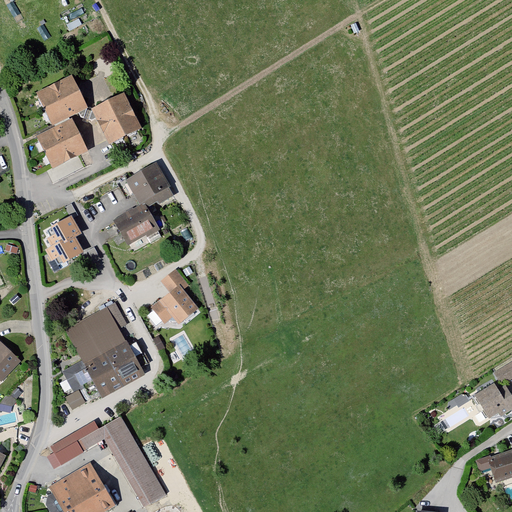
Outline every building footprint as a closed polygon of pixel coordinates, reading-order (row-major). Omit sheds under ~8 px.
[(67,78),(32,95),(48,127),(83,109),(67,78)] [(119,95),(86,111),(104,147),(137,130),(119,95)] [(31,138),(48,171),(83,153),(66,120),(31,138)] [(111,220),(127,249),(157,231),(144,209),(155,202),(158,205),(172,196),(154,163),(124,181),(137,205),(111,220)] [(70,217),(53,227),(57,234),(48,239),(53,246),(47,250),(52,259),(60,255),(64,262),(82,252),(74,237),(79,234),(70,217)] [(161,327),(169,320),(175,327),(195,311),(180,294),(186,290),(173,273),(158,285),(165,296),(148,311),(161,327)] [(64,331),(102,399),(144,375),(119,330),(128,325),(116,303),(105,309),(64,331)] [(0,383),(18,364),(0,347),(0,383)] [(506,385),(511,380),(511,368),(510,365),(491,376),(495,383),(502,379),(506,385)] [(471,398),(486,422),(495,416),(498,420),(511,410),(511,404),(502,389),(495,394),(490,387),(471,398)] [(63,400),(69,412),(81,405),(75,394),(63,400)] [(100,443),(141,511),(164,496),(118,419),(95,431),(92,425),(47,449),(51,455),(43,460),(51,472),(100,443)] [(488,455),(472,461),(477,475),(486,472),(491,486),(511,477),(511,443),(509,445),(510,450),(488,457),(488,455)] [(48,489),(60,511),(104,511),(113,507),(90,466),(48,489)]
